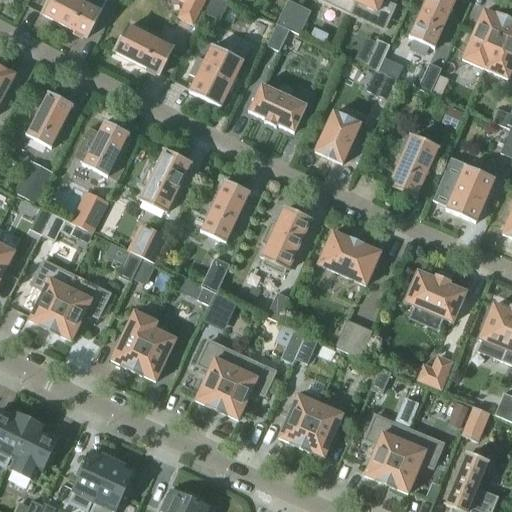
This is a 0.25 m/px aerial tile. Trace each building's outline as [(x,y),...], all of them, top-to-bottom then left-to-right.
[(72,0),(50,0),(42,17),(86,40),(99,14),(107,0),(106,0),(83,0),(81,5),(72,0)] [(205,0),(175,0),(185,5),(177,20),(192,27),(205,0)] [(216,0),(213,0),(205,18),(218,24),(227,5),(216,0)] [(316,0),(316,1),(349,17),(357,0),(316,0)] [(357,0),(349,17),(383,33),(394,8),(382,3),(383,0),(357,0)] [(407,40),(434,52),(434,50),(433,49),(455,1),(456,2),(456,0),(426,0),(409,39),(408,38),(407,40)] [(287,3),(276,27),(287,32),(299,8),(287,3)] [(310,14),(299,8),(287,32),(288,33),(298,38),(310,14)] [(461,62),(484,72),(506,22),(496,18),(483,13),(461,62)] [(511,24),(506,22),(484,72),(507,82),(511,69),(511,24)] [(287,32),(276,27),(265,48),(278,54),(288,33),(287,32)] [(127,29),(114,55),(158,77),(171,51),(127,29)] [(376,42),(364,68),(377,74),(389,48),(376,42)] [(196,80),(188,95),(220,111),(243,64),(211,48),(204,63),(197,60),(189,77),(196,80)] [(416,91),(428,97),(437,77),(440,71),(428,66),(416,91)] [(0,103),(13,79),(13,80),(14,78),(12,77),(8,75),(7,74),(6,74),(0,70),(0,103)] [(437,77),(428,97),(438,102),(448,82),(437,77)] [(397,83),(386,78),(376,100),(387,105),(397,83)] [(285,88),(281,89),(278,91),(277,94),(260,87),(247,115),(293,136),(306,108),(290,100),(291,97),(291,93),(289,90),(285,88)] [(73,108),(47,95),(46,97),(48,97),(27,137),(26,137),(25,138),(50,152),(51,150),(50,149),(71,109),(72,110),(73,108)] [(509,117),(503,130),(511,133),(511,110),(509,117)] [(447,127),(444,132),(451,135),(454,130),(455,130),(462,116),(451,111),(445,126),(447,127)] [(491,125),(503,130),(509,117),(497,112),(491,125)] [(360,127),(332,115),(314,155),(341,167),(360,127)] [(88,129),(73,160),(84,165),(83,166),(82,166),(81,167),(107,180),(117,184),(123,171),(113,166),(127,138),(128,138),(129,137),(103,124),(102,125),(103,126),(99,135),(88,129)] [(511,133),(509,133),(500,156),(511,161),(511,133)] [(410,140),(390,185),(417,197),(437,151),(410,140)] [(150,168),(141,187),(146,189),(140,202),(166,215),(188,171),(161,158),(155,171),(150,168)] [(51,176),(30,165),(14,196),(35,206),(51,176)] [(448,166),(432,203),(446,210),(445,213),(475,226),(494,181),(464,169),(462,172),(448,166)] [(224,185),(201,233),(200,233),(199,234),(225,247),(226,245),(225,245),(248,196),(249,197),(249,195),(223,183),(223,185),(224,185)] [(91,235),(107,204),(96,198),(80,230),(91,235)] [(29,232),(41,238),(52,217),(39,210),(29,232)] [(511,211),(501,237),(511,241),(511,211)] [(271,226),(262,245),(267,247),(261,260),(265,262),(263,267),(282,276),(284,271),(288,272),(308,227),(282,215),(276,228),(271,226)] [(52,217),(41,238),(53,244),(59,234),(69,239),(75,228),(52,217)] [(0,281),(14,255),(13,254),(19,242),(0,231),(0,281)] [(153,233),(139,260),(153,267),(166,240),(153,233)] [(363,288),(365,289),(366,287),(365,287),(378,258),(379,258),(379,256),(377,255),(362,248),(362,247),(349,242),(349,243),(333,236),(333,235),(331,235),(331,236),(331,237),(318,266),(317,268),(319,269),(319,268),(363,288)] [(141,261),(130,256),(118,279),(130,285),(141,261)] [(214,261),(200,289),(215,296),(229,268),(214,261)] [(46,329),(50,332),(76,280),(43,264),(31,288),(43,294),(28,323),(40,329),(45,332),(46,329)] [(153,269),(142,264),(133,282),(144,287),(153,269)] [(433,282),(417,275),(404,305),(452,325),(465,295),(448,288),(448,284),(435,278),(433,282)] [(76,280),(50,332),(54,334),(53,336),(58,339),(58,338),(70,344),(85,315),(97,321),(109,296),(76,280)] [(197,303),(208,308),(214,296),(202,291),(197,303)] [(215,296),(202,322),(213,327),(225,302),(215,296)] [(266,320),(277,325),(288,301),(277,296),(266,320)] [(500,364),(511,368),(511,315),(492,308),(478,342),(480,343),(505,353),(501,362),(500,364)] [(123,370),(132,375),(156,325),(133,314),(110,363),(123,369),(123,370)] [(346,323),(334,350),(359,361),(371,334),(346,323)] [(156,325),(132,375),(141,379),(142,378),(155,385),(175,342),(153,332),(156,325)] [(293,332),(280,362),(292,367),(305,338),(293,332)] [(305,338),(294,362),(306,367),(317,343),(305,338)] [(212,409),(217,411),(241,358),(207,343),(195,368),(208,374),(194,403),(206,409),(211,412),(212,409)] [(241,358),(217,411),(221,413),(220,415),(225,418),(225,417),(237,423),(251,394),(263,399),(275,374),(241,358)] [(450,366),(437,360),(432,372),(423,369),(418,382),(440,391),(450,366)] [(378,371),(369,367),(366,375),(368,379),(373,382),(378,371)] [(370,393),(381,397),(391,376),(380,371),(370,393)] [(290,447),(300,451),(319,408),(316,406),(318,402),(318,401),(303,395),(301,399),(296,398),(277,441),(291,446),(290,447)] [(511,399),(502,396),(494,418),(511,425),(511,399)] [(374,418),(364,443),(376,448),(363,478),(376,483),(375,484),(380,486),(382,483),(386,485),(409,432),(407,431),(418,406),(405,401),(394,426),(374,418)] [(319,408),(300,451),(309,455),(310,455),(323,460),(342,417),(337,416),(339,411),(324,404),(322,409),(319,408)] [(467,411),(455,407),(448,425),(459,430),(467,411)] [(488,416),(472,410),(462,435),(478,442),(488,416)] [(9,460),(11,461),(30,423),(14,415),(12,418),(0,411),(0,467),(4,469),(9,460)] [(30,423),(11,461),(14,462),(9,472),(32,483),(37,474),(41,475),(58,440),(44,434),(46,431),(30,423)] [(409,432),(386,485),(390,487),(389,490),(394,492),(395,491),(407,496),(419,467),(432,472),(442,446),(409,432)] [(86,511),(90,504),(93,505),(113,462),(99,455),(99,456),(91,453),(84,468),(82,467),(76,479),(78,480),(71,495),(73,496),(68,506),(81,511),(86,511)] [(486,465),(466,457),(445,508),(455,511),(490,511),(495,501),(475,492),(486,465)] [(113,462),(93,505),(95,506),(91,511),(115,511),(121,500),(124,501),(129,489),(127,488),(134,473),(126,469),(126,468),(113,462)] [(186,497),(185,499),(170,492),(160,511),(212,511),(197,505),(198,502),(186,497)] [(428,493),(425,500),(432,503),(436,496),(428,493)] [(26,511),(40,511),(43,508),(31,503),(26,511)]
